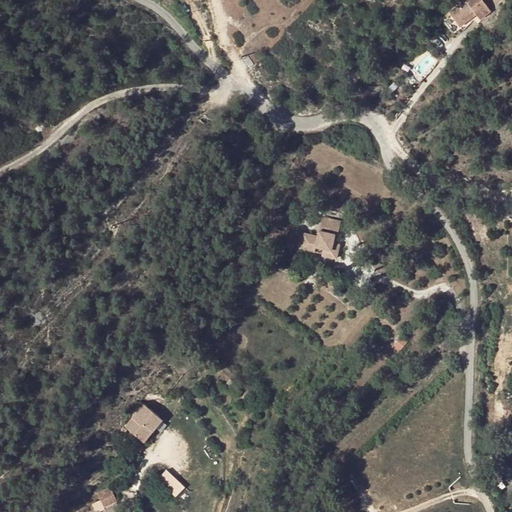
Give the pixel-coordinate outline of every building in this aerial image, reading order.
[(467,0),(448,14),(459,28),(475,14),(480,21),(492,13),(484,1),(485,0),(467,0)] [(340,222),(322,218),(317,236),(303,233),(300,248),(309,250),(316,246),(324,248),(322,255),(336,258),(339,244),(332,243),(334,235),(337,235),(340,222)] [(143,404),(125,427),(144,441),(162,419),(143,404)] [(122,461),(130,466),(137,455),(129,450),(122,461)] [(165,468),(155,478),(174,497),(184,487),(165,468)] [(117,501),(111,488),(98,494),(104,507),(117,501)] [(99,499),(91,503),(95,511),(97,511),(104,509),(99,499)]
